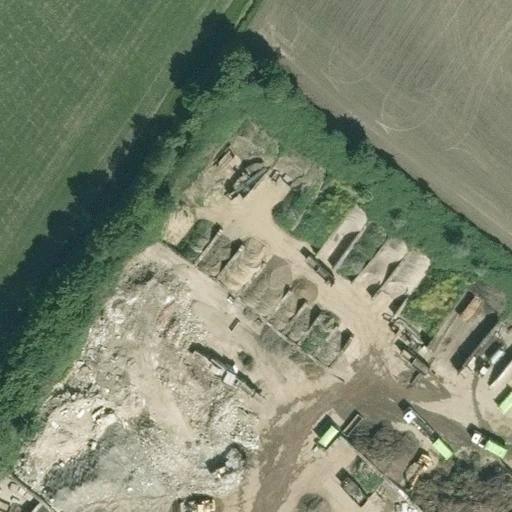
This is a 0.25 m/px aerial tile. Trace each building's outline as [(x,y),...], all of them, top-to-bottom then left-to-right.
[(196,173),(186,191),(197,198),(207,180),(196,173)] [(476,302),(442,338),(452,348),(435,366),(444,374),(437,382),(442,387),(495,332),(485,322),(491,315),(476,302)] [(477,371),(490,349),(482,344),(469,366),(477,371)] [(153,484),(137,503),(145,510),(161,491),(153,484)] [(91,495),(99,506),(114,496),(106,485),(91,495)]
